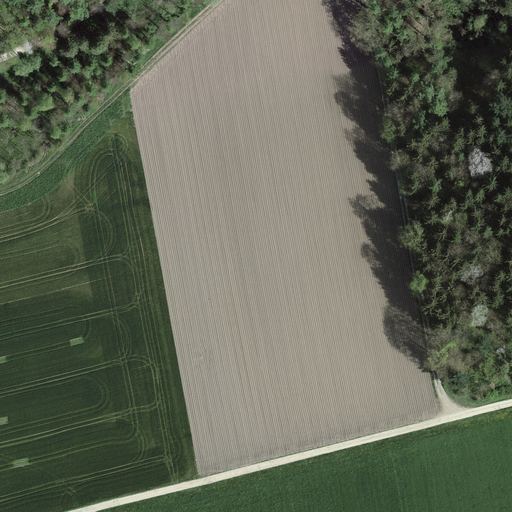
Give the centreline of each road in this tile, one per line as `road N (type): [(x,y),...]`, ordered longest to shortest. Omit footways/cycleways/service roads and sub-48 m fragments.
road 1 (track): [(450,418),(435,378),(373,0)]
road 2 (track): [(87,511),(450,418)]
road 3 (track): [(0,193),(55,161),(224,0)]
road 4 (track): [(0,60),(110,0)]
